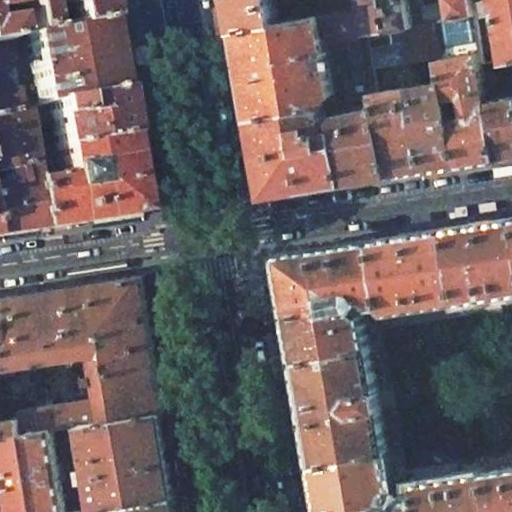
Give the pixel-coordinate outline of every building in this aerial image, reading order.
[(0,0),(0,41),(8,40),(3,8),(9,7),(20,6),(19,0),(0,0)] [(19,0),(20,6),(25,36),(43,33),(38,2),(48,0),(61,0),(64,14),(58,15),(60,30),(101,22),(97,0),(19,0)] [(234,0),(240,28),(341,13),(338,0),(234,0)] [(384,0),(338,0),(341,13),(364,10),(368,33),(389,29),(390,29),(384,0)] [(384,0),(390,29),(403,27),(426,23),(423,5),(422,0),(384,0)] [(449,0),(452,13),(447,11),(440,2),(423,5),(426,23),(437,21),(477,14),(474,0),(449,0)] [(511,0),(491,0),(494,12),(496,11),(497,16),(502,15),(509,61),(511,60),(511,0)] [(240,28),(238,29),(244,64),(245,64),(248,82),(247,82),(254,120),(326,108),(335,94),(337,94),(334,78),(337,77),(336,71),(333,71),(332,65),(337,64),(336,58),(331,59),(326,30),(335,28),(337,39),(347,37),(355,80),(346,81),(350,102),(379,98),(378,92),(374,68),(371,49),(368,33),(364,10),(341,13),(240,28)] [(477,14),(437,21),(462,165),(511,156),(511,96),(492,100),(477,14)] [(426,23),(403,27),(408,63),(432,59),(436,83),(419,86),(423,110),(417,111),(428,170),(462,165),(437,21),(426,23)] [(48,103),(113,91),(101,22),(60,30),(43,33),(25,36),(37,106),(48,104),(48,103)] [(390,29),(389,29),(392,46),(371,49),(374,68),(408,63),(403,27),(390,29)] [(0,115),(15,113),(21,112),(17,89),(0,91),(0,64),(12,63),(8,40),(0,41),(0,115)] [(407,87),(378,92),(379,98),(381,108),(393,175),(428,170),(417,111),(416,107),(411,108),(407,87)] [(113,91),(48,103),(48,104),(50,116),(45,117),(46,123),(51,123),(55,147),(121,137),(122,137),(118,114),(115,99),(114,99),(113,91)] [(260,153),(268,196),(310,189),(310,188),(348,182),(337,126),(328,127),(325,109),(326,108),(254,120),(258,144),(259,144),(261,153),(260,153)] [(348,182),(393,175),(381,108),(346,113),(346,117),(339,120),(337,123),(337,126),(348,182)] [(15,113),(0,115),(0,235),(32,231),(25,182),(26,182),(15,113)] [(32,231),(88,222),(88,224),(136,216),(122,139),(121,139),(121,137),(55,147),(60,176),(26,182),(25,182),(32,231)] [(511,216),(446,227),(459,302),(511,294),(511,216)] [(446,227),(374,238),(385,311),(384,310),(384,311),(388,313),(459,302),(446,227)] [(374,238),(278,253),(278,254),(297,361),(371,348),(365,313),(358,309),(363,302),(372,308),(374,308),(374,312),(384,310),(385,311),(374,238)] [(163,387),(162,385),(163,385),(145,274),(2,298),(10,353),(0,355),(0,436),(26,433),(55,428),(85,423),(167,411),(166,410),(168,409),(164,386),(163,387)] [(0,355),(10,353),(2,298),(0,297),(0,355)] [(371,348),(297,361),(304,400),(303,400),(307,425),(308,425),(315,464),(389,452),(371,348)] [(167,411),(85,423),(92,472),(86,473),(87,480),(93,479),(98,508),(181,495),(182,495),(176,460),(175,460),(174,451),(168,410),(167,411)] [(67,511),(55,428),(26,433),(38,511),(67,511)] [(0,469),(1,470),(7,511),(38,511),(26,433),(0,436),(0,469)] [(315,464),(314,465),(322,511),(421,511),(418,494),(416,495),(406,497),(398,508),(391,502),(396,491),(389,452),(315,464)] [(511,511),(511,466),(485,471),(492,511),(511,511)] [(418,481),(416,483),(415,485),(416,495),(418,494),(421,511),(492,511),(485,471),(418,481)] [(75,511),(184,511),(183,507),(184,507),(182,496),(181,496),(181,495),(98,508),(75,511)]
